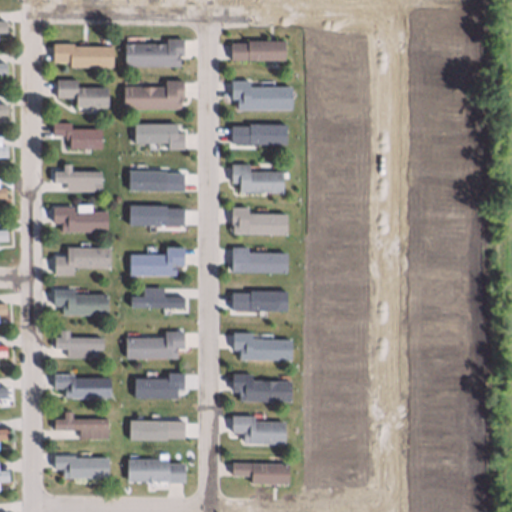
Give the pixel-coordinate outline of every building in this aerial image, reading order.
[(122,63),(122,41),(164,41),(164,36),(181,36),(182,52),(177,52),(177,63),(122,63)] [(228,57),(228,39),(283,39),(283,57),(228,57)] [(66,65),(66,60),(50,60),(50,42),(71,42),(71,45),(109,45),(109,65),(66,65)] [(105,104),(73,104),(73,95),(53,95),(54,77),(74,77),(74,84),(105,85),(105,104)] [(121,106),(121,84),(163,83),(163,78),(181,78),(181,96),(178,96),(179,106),(121,106)] [(235,106),(235,96),(229,96),(229,78),(248,78),(248,84),(290,84),(290,106),(235,106)] [(66,146),(67,136),(62,136),(62,133),(50,132),(50,120),(68,120),(68,126),(98,126),(98,146),(66,146)] [(64,189),(64,180),(51,180),(51,168),(60,168),(61,161),(68,162),(68,168),(98,169),(98,180),(90,180),(90,189),(64,189)] [(237,189),(237,180),(229,180),(229,161),(247,162),(247,169),(280,169),(280,190),(237,189)] [(230,204),(247,204),(247,210),(285,211),(284,231),(231,230),(231,221),(229,221),(230,204)] [(58,230),(58,220),(50,220),(49,206),(69,205),(70,210),(103,209),(103,229),(58,230)] [(229,269),(230,244),(246,244),(246,249),(285,250),(285,270),(229,269)] [(64,245),(107,246),(107,265),(70,264),(70,273),(51,272),(52,254),(64,254),(64,245)] [(127,273),(127,253),(163,252),(163,245),(182,245),(182,263),(173,263),(173,273),(127,273)] [(58,312),(57,304),(50,304),(49,289),(70,289),(70,293),(104,293),(104,312),(58,312)] [(100,336),(100,347),(87,347),(87,356),(64,355),(64,347),(51,346),(52,335),(57,335),(57,328),(66,328),(66,335),(100,336)] [(123,356),(123,336),(162,335),(162,330),(182,329),(182,346),(175,346),(175,356),(123,356)] [(237,357),(237,347),(230,347),(230,331),(250,331),(250,337),(290,337),(289,358),(237,357)] [(237,399),(237,389),(230,389),(230,372),(251,373),(250,379),(289,379),(288,399),(237,399)] [(60,395),(60,386),(50,386),(50,373),(70,373),(70,376),(107,376),(107,396),(60,395)] [(241,441),(241,431),(229,431),(229,414),(252,414),(252,419),(283,420),(282,442),(241,441)] [(51,428),(51,416),(103,415),(103,427),(51,428)] [(59,476),(59,467),(51,467),(51,454),(71,453),(72,456),(105,455),(105,475),(59,476)] [(124,457),(166,457),(166,462),(182,462),(182,482),(164,482),(164,480),(124,480),(124,457)] [(230,461),(287,463),(286,483),(248,482),(249,474),(229,474),(230,461)]
